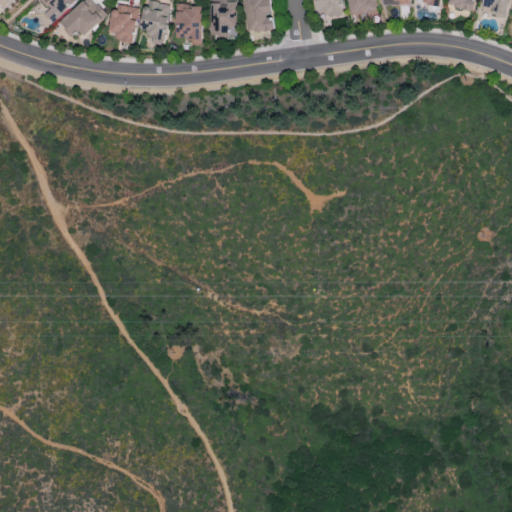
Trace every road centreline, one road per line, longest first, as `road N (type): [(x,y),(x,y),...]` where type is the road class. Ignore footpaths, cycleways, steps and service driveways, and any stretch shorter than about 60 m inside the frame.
road 1 (residential): [(0,54),(86,79),(426,50),(511,68)]
road 2 (track): [(0,102),(113,317),(216,461),(230,511)]
